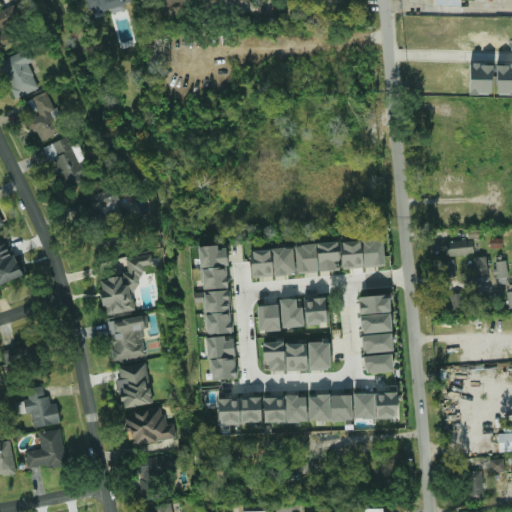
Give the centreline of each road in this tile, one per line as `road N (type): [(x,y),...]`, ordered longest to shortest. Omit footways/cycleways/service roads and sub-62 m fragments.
road 1 (residential): [(430,511),(386,0)]
road 2 (residential): [(111,511),(70,291),(0,128)]
road 3 (residential): [(265,289),(244,303),(251,376),(266,384),(338,382),(354,358),(348,285)]
road 4 (residential): [(411,283),(265,289)]
